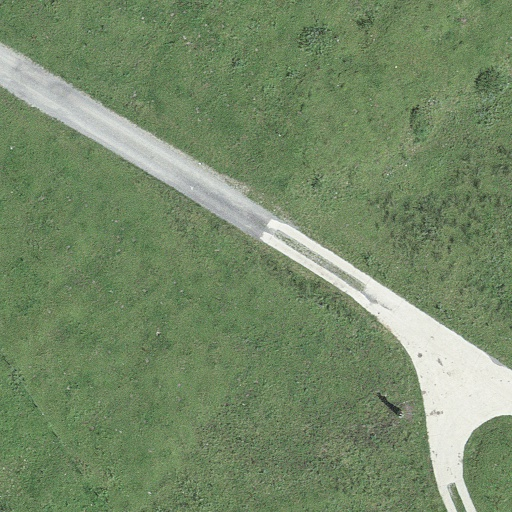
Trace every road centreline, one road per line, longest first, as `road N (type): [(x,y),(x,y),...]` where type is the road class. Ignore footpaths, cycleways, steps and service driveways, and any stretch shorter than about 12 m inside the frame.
road 1 (track): [(511,390),(183,165),(0,53)]
road 2 (track): [(468,363),(449,436),(464,511)]
